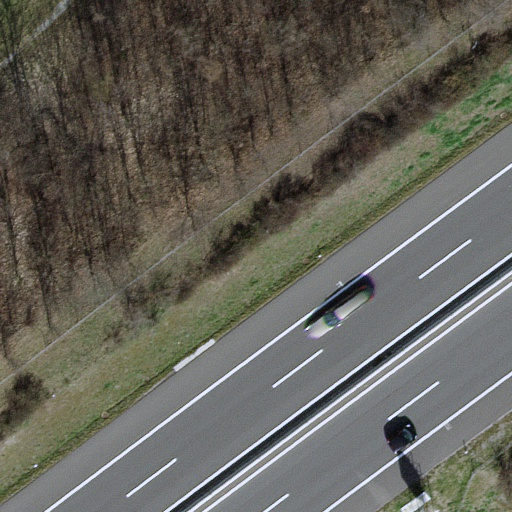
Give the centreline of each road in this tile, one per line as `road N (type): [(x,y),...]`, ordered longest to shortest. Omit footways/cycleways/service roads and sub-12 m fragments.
road 1 (motorway): [(511,207),(102,511)]
road 2 (motorway): [(269,511),(511,331)]
